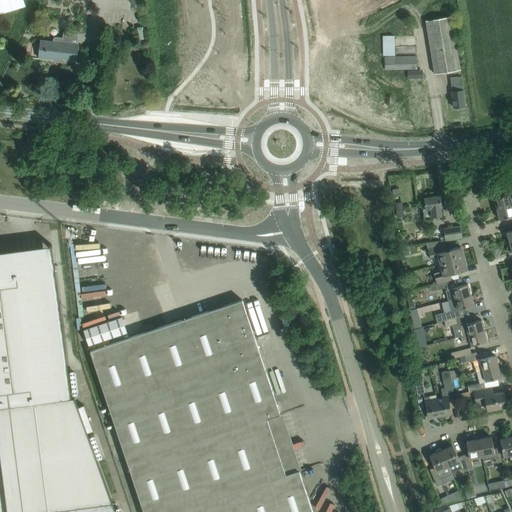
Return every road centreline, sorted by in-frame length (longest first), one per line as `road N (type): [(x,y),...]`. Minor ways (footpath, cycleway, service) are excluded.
road 1 (unclassified): [(290,229),(255,235),(0,202)]
road 2 (secondary): [(205,136),(0,111)]
road 3 (tertiary): [(370,425),(329,294),(307,257)]
road 4 (residential): [(511,356),(466,203)]
road 5 (secondary): [(366,149),(511,134)]
